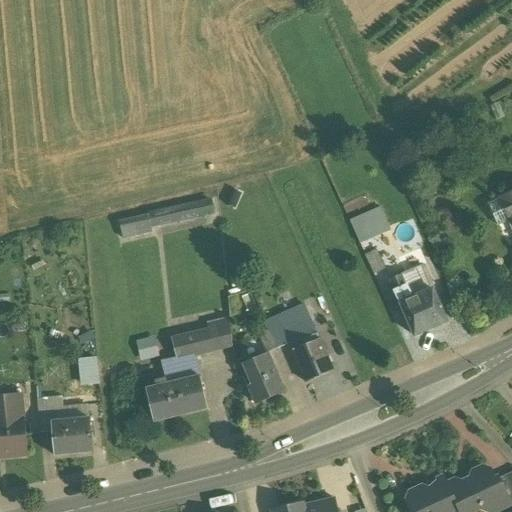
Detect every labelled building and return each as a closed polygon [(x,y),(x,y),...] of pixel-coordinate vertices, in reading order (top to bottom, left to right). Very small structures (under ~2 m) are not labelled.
[(511,194),(501,199),(501,200),(510,221),(511,225),(511,194)] [(115,218),(119,236),(214,214),(210,196),(115,218)] [(501,200),(488,206),(497,227),(510,221),(501,200)] [(381,209),(350,223),(360,244),(390,231),(381,209)] [(376,251),(365,257),(373,275),(385,269),(376,251)] [(411,299),(401,276),(388,281),(398,305),(411,299)] [(411,299),(398,305),(399,305),(400,305),(413,337),(431,329),(434,331),(441,328),(442,324),(446,323),(432,290),(411,299)] [(305,307),(277,319),(283,332),(310,320),(305,307)] [(229,319),(207,325),(209,331),(209,330),(214,351),(232,346),(229,319)] [(283,332),(277,319),(266,325),(277,350),(288,345),(283,332)] [(310,320),(283,332),(288,345),(292,352),(305,346),(303,341),(317,335),(310,320)] [(277,350),(266,325),(255,329),(266,355),(267,355),(277,350)] [(209,331),(172,340),(177,359),(177,360),(194,356),(214,351),(209,330),(209,331)] [(333,372),(317,335),(303,341),(305,346),(292,352),(305,383),(333,372)] [(153,336),(135,340),(139,359),(158,355),(153,336)] [(266,355),(242,365),(251,386),(248,388),(256,405),(284,393),(267,355),(266,355)] [(194,356),(177,360),(177,359),(161,363),(167,386),(199,378),(194,356)] [(167,386),(146,391),(153,422),(207,409),(199,378),(167,386)] [(22,397),(0,398),(0,426),(5,426),(5,422),(24,420),(22,397)] [(52,399),(37,400),(40,434),(52,433),(51,423),(54,423),(52,399)] [(54,423),(51,423),(52,433),(54,457),(92,453),(89,419),(54,423)] [(5,426),(0,426),(0,455),(8,455),(9,458),(27,456),(24,420),(5,422),(5,426)] [(473,473),(470,480),(461,484),(455,482),(447,485),(458,511),(471,511),(479,508),(488,511),(494,511),(509,505),(497,479),(494,481),(491,473),(482,469),(473,473)] [(511,472),(497,479),(509,505),(511,506),(511,472)] [(428,490),(422,488),(410,494),(407,501),(408,503),(412,511),(458,511),(447,485),(443,479),(436,482),(437,483),(428,490)] [(304,507),(304,511),(338,511),(335,500),(304,507)] [(303,503),(271,511),(304,511),(304,507),(303,503)] [(412,511),(408,503),(396,508),(397,511),(412,511)]
